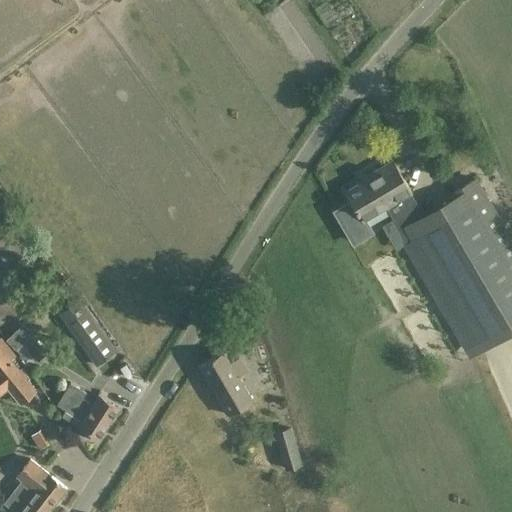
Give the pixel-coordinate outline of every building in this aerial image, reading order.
[(351,201),(335,210),(352,240),(369,231),(363,221),(411,192),(403,178),(392,160),(366,176),(368,180),(362,184),(361,182),(345,191),(351,201)] [(511,270),(508,264),(511,262),(511,238),(475,176),(461,185),(463,189),(423,213),(416,202),(391,217),(405,241),(401,244),(463,349),(496,330),(501,338),(511,332),(511,270)] [(80,298),(65,308),(88,339),(81,344),(96,365),(117,350),(80,298)] [(45,350),(31,335),(21,343),(24,347),(20,351),(26,358),(30,354),(35,359),(45,350)] [(36,390),(10,360),(0,346),(0,394),(8,388),(20,403),(36,390)] [(199,365),(209,383),(227,415),(251,401),(238,377),(246,372),(239,359),(231,363),(224,351),(199,365)] [(118,407),(102,396),(99,395),(93,403),(83,397),(86,392),(70,382),(56,404),(65,410),(61,415),(73,422),(98,439),(118,407)] [(273,431),(284,469),(301,464),(290,426),(273,431)] [(31,435),(40,449),(49,443),(40,429),(31,435)] [(47,511),(67,488),(51,476),(30,459),(16,477),(21,481),(4,502),(17,511),(47,511)]
